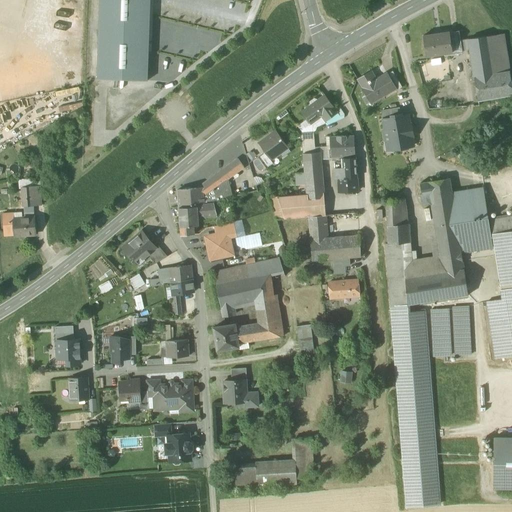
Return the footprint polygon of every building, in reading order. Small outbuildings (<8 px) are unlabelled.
[(99,0),(97,79),(147,81),(150,0),(99,0)] [(423,37),(426,57),(453,53),(450,36),(450,33),(423,37)] [(470,50),(477,101),(511,95),(511,90),(504,34),(468,40),(470,50)] [(450,36),(453,53),(462,51),(460,41),(459,35),(450,36)] [(470,50),(468,40),(460,41),(462,51),(470,50)] [(395,90),(396,91),(402,88),(393,71),(387,74),(396,89),(395,90)] [(371,103),(372,104),(395,90),(396,89),(387,74),(386,73),(376,80),(371,72),(358,81),(367,96),(369,95),(373,102),(371,103)] [(369,95),(367,96),(362,99),(366,106),(371,103),(373,102),(369,95)] [(302,112),(308,120),(310,123),(321,116),(325,122),(337,113),(337,112),(325,96),(302,112)] [(381,111),(383,120),(392,118),(391,116),(401,114),(400,108),(381,111)] [(286,110),(274,118),(277,122),(288,114),(286,110)] [(325,123),(327,125),(344,118),(344,115),(342,110),(340,110),(337,112),(337,113),(325,122),(326,123),(325,123)] [(400,149),(400,150),(407,149),(407,147),(413,146),(412,137),(413,137),(411,124),(409,124),(408,116),(401,117),(401,114),(391,116),(392,118),(383,120),(385,131),(384,131),(386,143),(390,142),(392,150),(400,149)] [(326,123),(325,122),(321,116),(310,123),(308,120),(300,126),(301,132),(313,131),(314,128),(325,123),(326,123)] [(263,153),(269,162),(288,148),(276,131),(259,144),(264,152),(263,153)] [(330,159),(342,159),(355,158),(354,136),(330,137),(330,147),(330,159)] [(302,138),(303,154),(315,153),(314,137),(302,138)] [(321,159),(330,159),(330,147),(320,147),(320,152),(321,159)] [(250,151),(246,154),(251,160),(257,156),(254,152),(252,153),(250,151)] [(306,185),(307,195),(307,200),(324,198),(321,159),(320,152),(315,153),(303,154),(304,159),(305,173),(306,185)] [(460,152),(456,154),(462,163),(466,161),(460,152)] [(257,157),(266,169),(271,165),(269,162),(263,153),(257,157)] [(356,158),(355,158),(342,159),(342,168),(343,175),(340,175),(340,178),(338,178),(338,179),(339,192),(357,191),(357,179),(356,158)] [(203,189),(204,197),(204,196),(215,188),(227,180),(244,167),(238,159),(237,160),(197,189),(203,189)] [(335,180),(338,179),(338,178),(340,178),(340,175),(343,175),(342,168),(334,168),(335,180)] [(296,186),(306,185),(305,173),(295,174),(296,186)] [(256,177),(253,178),(256,185),(263,181),(261,178),(256,177)] [(22,188),(32,187),(31,182),(31,179),(18,180),(19,190),(22,189),(22,188)] [(436,226),(438,225),(456,222),(452,193),(449,180),(450,180),(450,179),(449,179),(421,184),(423,195),(430,194),(432,204),(436,226)] [(215,188),(219,201),(231,198),(227,180),(215,188)] [(32,187),(33,206),(41,205),(40,186),(32,187)] [(22,189),(24,207),(33,206),(32,187),(22,188),(22,189)] [(213,202),(219,201),(215,188),(204,196),(204,197),(204,204),(213,203),(213,202)] [(483,188),(452,193),(456,222),(461,253),(493,248),(483,188)] [(177,191),(179,208),(196,207),(196,205),(197,205),(204,204),(204,197),(203,189),(197,189),(177,191)] [(421,195),(423,205),(432,204),(430,194),(423,195),(421,195)] [(326,216),(324,198),(307,200),(307,195),(278,197),(269,198),(274,213),(276,220),(309,217),(325,216),(326,216)] [(403,222),(408,221),(405,199),(398,200),(399,212),(402,212),(403,222)] [(387,227),(409,226),(409,221),(408,221),(403,222),(402,212),(399,212),(398,200),(385,200),(387,227)] [(204,204),(197,205),(198,217),(216,216),(213,202),(213,203),(204,204)] [(198,218),(198,217),(197,205),(196,205),(196,207),(179,208),(180,227),(193,226),(196,226),(195,219),(198,218)] [(33,206),(24,207),(24,218),(34,218),(33,206)] [(22,218),(14,219),(14,214),(3,215),(5,235),(15,234),(15,236),(35,235),(34,218),(24,218),(22,218)] [(327,238),(325,216),(309,217),(312,261),(329,260),(327,238)] [(501,290),(511,288),(511,216),(490,220),(501,290)] [(234,230),(236,236),(236,238),(246,236),(242,221),(233,223),(234,230)] [(461,253),(456,222),(438,225),(439,232),(443,256),(461,253)] [(215,226),(217,234),(234,230),(233,223),(215,226)] [(194,235),(193,226),(180,227),(181,236),(194,235)] [(387,227),(388,244),(410,243),(409,226),(387,227)] [(205,237),(210,260),(234,255),(230,238),(236,236),(234,230),(217,234),(205,237)] [(123,248),(137,264),(138,263),(135,260),(140,255),(143,259),(148,255),(156,248),(142,231),(123,248)] [(429,234),(433,258),(443,256),(439,232),(429,234)] [(244,248),(246,250),(262,246),(259,233),(246,236),(236,238),(235,239),(237,246),(242,249),(244,248)] [(360,235),(327,238),(329,260),(331,260),(349,258),(360,257),(361,257),(360,235)] [(410,243),(388,244),(388,251),(402,248),(403,261),(417,260),(416,251),(410,252),(410,243)] [(391,308),(407,305),(403,261),(402,248),(388,251),(388,244),(385,244),(391,308)] [(148,255),(156,264),(168,257),(158,246),(156,248),(148,255)] [(468,295),(461,253),(443,256),(433,258),(417,260),(403,261),(407,305),(409,305),(468,295)] [(135,260),(138,263),(143,259),(140,255),(135,260)] [(271,274),(272,280),(285,276),(279,257),(255,263),(246,265),(214,271),(217,285),(271,274)] [(331,260),(332,267),(344,266),(350,266),(349,258),(331,260)] [(191,266),(169,268),(171,283),(193,279),(191,266)] [(160,284),(171,283),(169,268),(159,270),(160,279),(150,280),(151,286),(160,286),(160,284)] [(128,280),(134,291),(145,284),(139,273),(128,280)] [(236,327),(238,343),(248,341),(283,336),(277,294),(274,295),(272,280),(271,274),(217,285),(221,308),(233,305),(255,301),(258,324),(236,327)] [(194,292),(193,279),(171,283),(171,287),(172,295),(179,294),(182,294),(187,293),(194,292)] [(113,288),(109,281),(98,287),(102,295),(113,288)] [(358,281),(348,282),(349,296),(359,295),(358,281)] [(331,298),(349,296),(348,282),(330,283),(331,298)] [(511,288),(501,290),(502,299),(487,302),(495,359),(511,355),(511,288)] [(179,294),(172,295),(173,299),(175,315),(181,314),(179,294)] [(141,295),(134,297),(137,311),(144,309),(141,295)] [(233,305),(221,308),(223,317),(235,316),(233,305)] [(409,313),(409,305),(407,305),(391,308),(406,507),(440,504),(425,311),(409,313)] [(453,308),(455,355),(460,355),(471,355),(468,307),(458,308),(453,308)] [(431,310),(433,357),(440,356),(450,356),(448,309),(438,310),(431,310)] [(213,328),(217,351),(239,347),(238,343),(236,327),(235,324),(213,328)] [(297,327),(301,356),(314,354),(310,325),(297,327)] [(55,327),(56,342),(57,341),(74,340),(73,326),(55,327)] [(103,346),(111,346),(111,336),(103,337),(103,346)] [(113,353),(113,363),(122,362),(122,359),(129,359),(129,355),(129,340),(128,340),(119,341),(119,336),(111,336),(111,346),(111,353),(113,353)] [(67,359),(67,365),(80,365),(79,340),(74,340),(57,341),(58,350),(56,350),(57,359),(67,359)] [(170,350),(170,358),(172,358),(188,357),(187,340),(171,341),(166,341),(167,348),(167,350),(170,350)] [(238,343),(239,347),(239,350),(249,349),(248,341),(238,343)] [(67,367),(67,365),(67,359),(57,359),(57,368),(67,367)] [(245,380),(245,381),(247,381),(246,368),(231,369),(232,381),(245,380)] [(352,372),(341,371),(340,382),(351,383),(352,372)] [(70,379),(71,400),(88,399),(87,378),(70,379)] [(147,381),(147,392),(148,397),(154,397),(159,396),(159,385),(160,385),(159,380),(147,381)] [(170,413),(171,414),(179,413),(180,412),(193,411),(192,380),(182,381),(183,384),(160,385),(159,385),(159,396),(154,397),(154,406),(155,410),(163,410),(170,409),(170,413)] [(224,381),(225,404),(226,404),(226,401),(245,400),(246,403),(247,403),(246,393),(245,381),(245,380),(232,381),(224,381)] [(129,400),(131,402),(139,401),(140,401),(139,392),(139,381),(120,382),(120,390),(119,392),(119,396),(121,397),(121,400),(126,400),(129,400)] [(148,407),(148,397),(147,392),(139,392),(140,401),(139,401),(140,409),(140,410),(148,410),(148,407)] [(257,393),(246,393),(247,403),(246,403),(246,407),(258,406),(257,393)] [(96,398),(88,399),(89,412),(97,412),(96,398)] [(129,400),(126,400),(127,410),(140,409),(139,401),(131,402),(129,400)] [(155,425),(155,437),(168,436),(168,435),(171,435),(170,424),(155,425)] [(172,462),(175,465),(180,465),(182,461),(182,460),(191,460),(190,452),(193,449),(193,444),(189,441),(189,434),(171,435),(168,435),(168,436),(168,443),(167,443),(165,446),(165,451),(168,454),(169,454),(170,461),(172,461),(172,462)] [(511,437),(494,438),(493,489),(511,488),(511,437)] [(296,460),(297,479),(314,478),(311,438),(295,438),(296,460)] [(113,450),(108,450),(106,455),(109,459),(114,458),(115,454),(113,450)] [(255,462),(256,466),(257,486),(297,484),(297,479),(296,460),(255,462)] [(227,488),(257,486),(256,466),(226,468),(227,488)]
